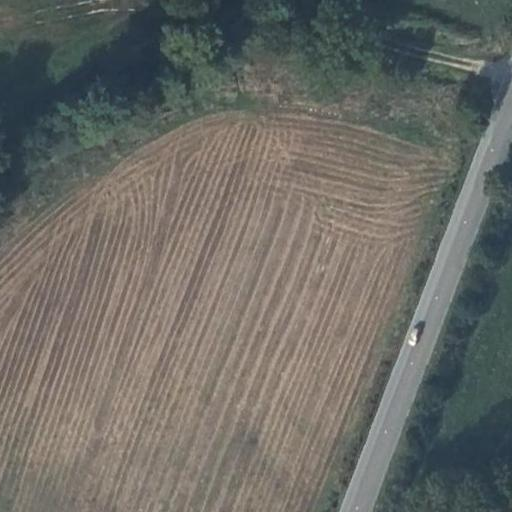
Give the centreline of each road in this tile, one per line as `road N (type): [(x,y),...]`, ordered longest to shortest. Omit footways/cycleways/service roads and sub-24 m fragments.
road 1 (tertiary): [(511,89),(355,511)]
road 2 (unclassified): [(511,46),(436,34),(332,0)]
